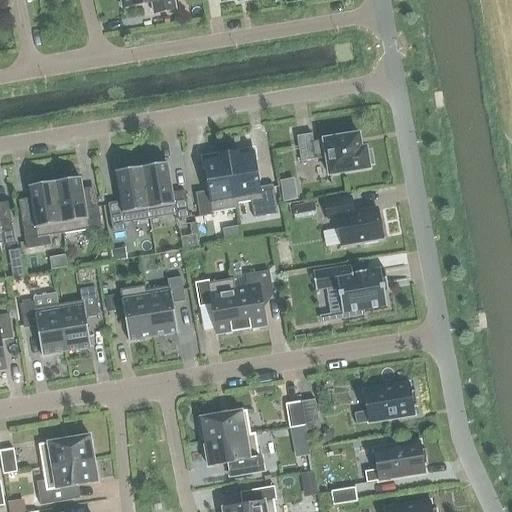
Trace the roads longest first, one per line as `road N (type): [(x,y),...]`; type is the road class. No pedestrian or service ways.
road 1 (residential): [(0,145),(394,81)]
road 2 (residential): [(382,12),(103,57)]
road 3 (residential): [(441,336),(166,384)]
road 4 (residential): [(441,336),(394,81)]
road 5 (residential): [(492,511),(459,438),(441,336)]
road 6 (residential): [(166,384),(186,511)]
